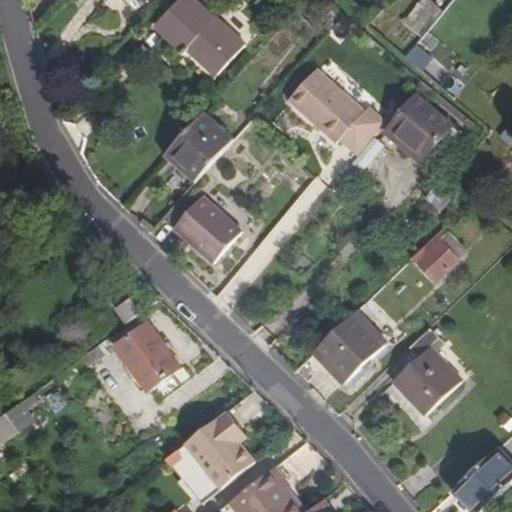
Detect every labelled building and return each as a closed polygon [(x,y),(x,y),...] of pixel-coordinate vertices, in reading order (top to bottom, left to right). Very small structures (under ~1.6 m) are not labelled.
[(246,46),(194,0),(184,0),(158,28),(186,54),(190,49),(220,75),(246,46)] [(431,0),(421,0),(405,24),(425,38),(445,9),(431,0)] [(430,68),(433,53),(415,51),(413,65),(430,68)] [(392,121),(374,105),(369,109),(321,68),(293,99),(341,141),(345,138),(363,155),(392,121)] [(454,126),(419,97),(392,128),(427,158),(454,126)] [(234,144),(204,117),(172,153),(202,180),(234,144)] [(458,203),(431,179),(418,194),(445,218),(458,203)] [(199,247),(227,215),(207,197),(199,206),(188,196),(168,219),(199,247)] [(213,259),(242,227),(227,215),(199,247),(213,259)] [(242,227),(213,259),(218,263),(246,231),(242,227)] [(439,284),(462,262),(436,236),(413,258),(439,284)] [(129,326),(143,315),(133,301),(119,311),(129,326)] [(349,383),(387,346),(356,314),(318,351),(349,383)] [(148,391),(182,366),(151,325),(118,349),(148,391)] [(465,381),(434,347),(441,339),(431,328),(411,347),(421,358),(395,383),(428,417),(465,381)] [(182,366),(148,391),(150,394),(183,369),(182,366)] [(10,420),(18,432),(30,423),(21,412),(10,420)] [(242,429),(230,414),(190,447),(224,491),(257,465),(242,445),(234,435),(242,429)] [(0,444),(18,432),(10,420),(7,416),(0,420),(0,444)] [(250,439),(242,429),(234,435),(242,445),(250,439)] [(511,437),(503,446),(511,455),(511,437)] [(481,511),(485,511),(511,486),(511,460),(501,449),(459,490),(481,511)] [(276,472),(290,489),(295,485),(281,467),(276,472)] [(308,511),(290,489),(276,472),(235,503),(242,511),(308,511)] [(481,511),(459,490),(454,494),(471,511),(481,511)] [(314,511),(334,511),(327,503),(314,511)]
